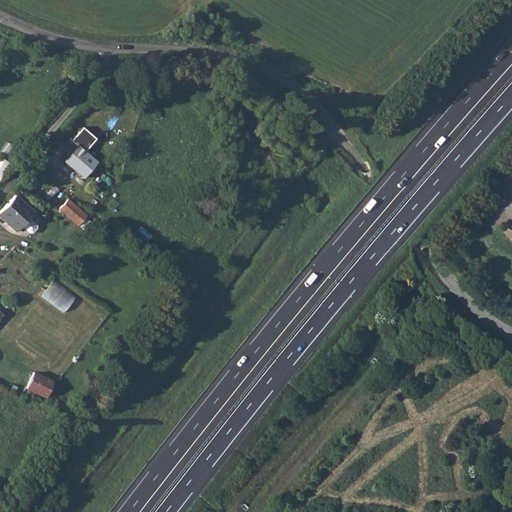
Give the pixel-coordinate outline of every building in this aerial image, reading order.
[(96,163),(77,146),(63,162),(83,179),(96,163)] [(0,182),(11,162),(0,156),(0,182)] [(13,194),(0,210),(0,217),(6,223),(23,203),(13,194)] [(86,212),(66,196),(58,207),(78,222),(86,212)] [(23,203),(6,223),(16,232),(21,227),(29,233),(32,233),(35,229),(35,226),(27,219),(33,212),(23,203)] [(506,220),(503,223),(511,235),(511,223),(509,222),(506,220)] [(42,295),(64,312),(76,297),(54,279),(42,295)] [(34,370),(25,387),(43,396),(52,379),(34,370)]
